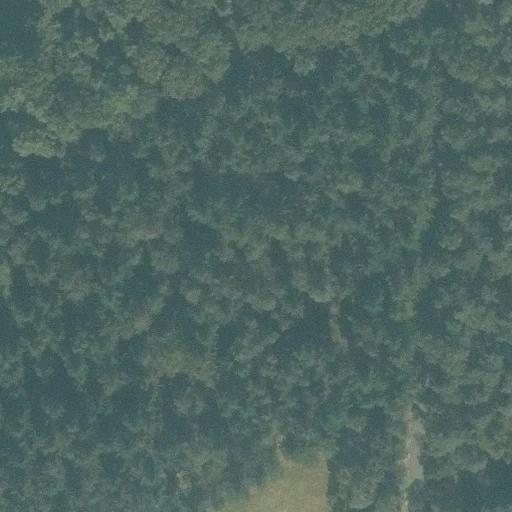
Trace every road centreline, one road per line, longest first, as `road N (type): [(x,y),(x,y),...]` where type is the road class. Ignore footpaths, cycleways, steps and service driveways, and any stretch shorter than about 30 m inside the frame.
road 1 (unclassified): [(414,511),(448,0)]
road 2 (track): [(288,0),(103,79)]
